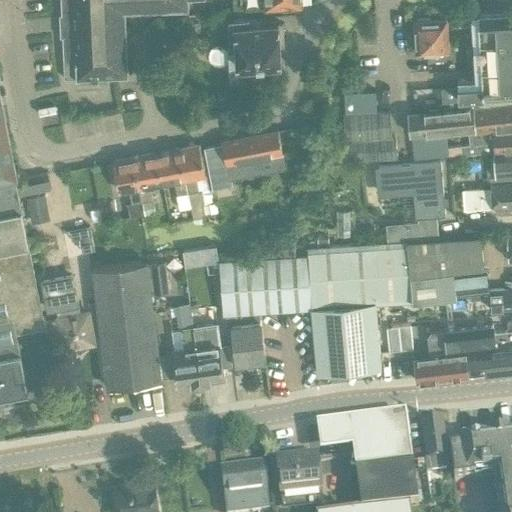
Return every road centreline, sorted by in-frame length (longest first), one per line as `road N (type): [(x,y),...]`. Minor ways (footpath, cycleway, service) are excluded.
road 1 (tertiary): [(0,462),(358,400),(511,385)]
road 2 (residential): [(329,0),(304,35),(278,105),(67,146),(41,143),(28,125),(11,0)]
